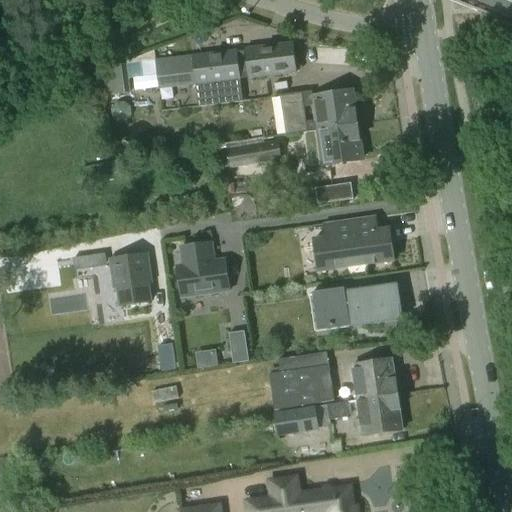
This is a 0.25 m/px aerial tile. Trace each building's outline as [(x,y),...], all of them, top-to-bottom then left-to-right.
[(196,84),(196,86),(199,107),(243,102),(239,72),(247,71),(248,78),(297,72),(293,44),(244,50),(244,51),(237,52),(236,51),(156,61),(159,89),(196,84)] [(105,67),(109,96),(130,94),(127,64),(105,67)] [(358,125),(353,91),(304,98),(303,93),(281,96),(287,135),(307,132),(358,125)] [(363,160),(358,125),(307,132),(308,139),(319,137),(323,166),(363,160)] [(279,143),(228,152),(231,168),(282,158),(279,143)] [(110,176),(107,163),(82,168),(85,182),(110,176)] [(317,206),(353,200),(351,184),(315,189),(317,206)] [(389,230),(377,231),(375,218),(324,225),(326,238),(314,240),(318,273),(394,262),(389,230)] [(177,268),(181,298),(229,292),(225,261),(214,263),(211,244),(181,248),(183,267),(177,268)] [(147,255),(110,261),(114,289),(117,288),(120,307),(150,303),(148,284),(151,284),(147,255)] [(348,325),(361,323),(362,324),(384,321),(387,334),(410,330),(408,320),(403,321),(397,285),(346,293),(346,291),(309,297),(309,298),(318,296),(323,329),(348,325)] [(244,332),(229,334),(233,365),(249,363),(244,332)] [(173,344),(158,346),(162,372),(177,370),(173,344)] [(327,353),(268,362),(275,410),(335,401),(327,353)] [(352,366),(357,400),(397,394),(392,361),(352,366)] [(154,403),(179,398),(177,387),(152,392),(154,403)] [(402,430),(397,394),(357,400),(360,420),(354,421),(355,428),(361,427),(362,436),(402,430)] [(315,408),(315,410),(318,428),(319,429),(331,427),(330,421),(349,417),(346,403),(315,408)] [(318,428),(315,410),(276,417),(279,435),(318,428)] [(26,468),(36,471),(40,460),(29,457),(26,468)] [(272,498),(247,502),(248,511),(305,511),(326,509),(326,511),(356,511),(352,485),(299,493),(297,478),(269,482),(272,498)]
